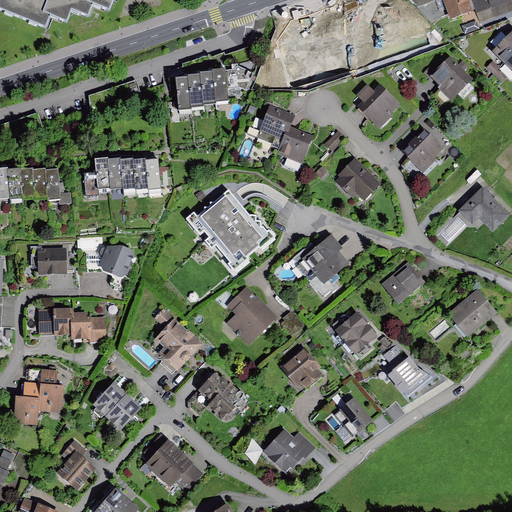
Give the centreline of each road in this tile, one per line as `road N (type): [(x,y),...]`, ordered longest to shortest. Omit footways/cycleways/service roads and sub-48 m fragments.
road 1 (residential): [(0,116),(225,44),(245,30),(260,1)]
road 2 (residential): [(294,509),(165,417),(150,424),(77,511)]
road 3 (residential): [(511,336),(468,383),(387,433),(294,509)]
road 4 (primary): [(0,86),(260,1)]
road 5 (residential): [(412,246),(408,206),(392,168),(323,104)]
road 6 (residential): [(0,383),(19,352),(23,297),(74,292)]
